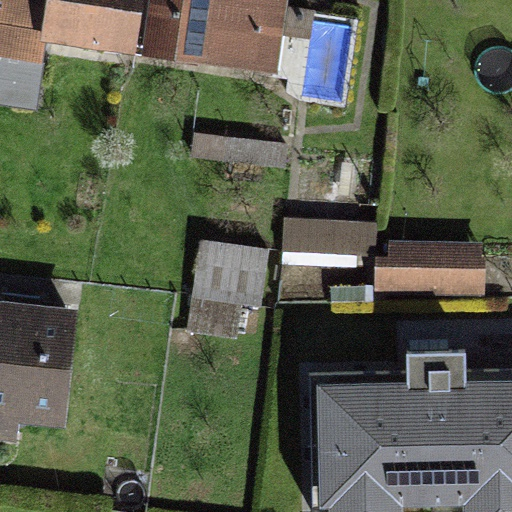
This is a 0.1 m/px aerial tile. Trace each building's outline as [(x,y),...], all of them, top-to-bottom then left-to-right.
[(284,0),(54,0),(48,45),(273,78),(284,0)] [(280,147),(192,138),(189,174),(276,183),(280,147)] [(371,231),(292,225),(289,271),(368,277),(371,231)] [(270,262),(204,252),(196,302),(262,312),(270,262)] [(486,273),(387,269),(385,303),(484,308),(486,273)] [(72,323),(0,314),(0,432),(59,439),(72,323)] [(511,349),(348,346),(344,511),(439,511),(440,476),(487,477),(496,509),(511,509),(511,349)]
